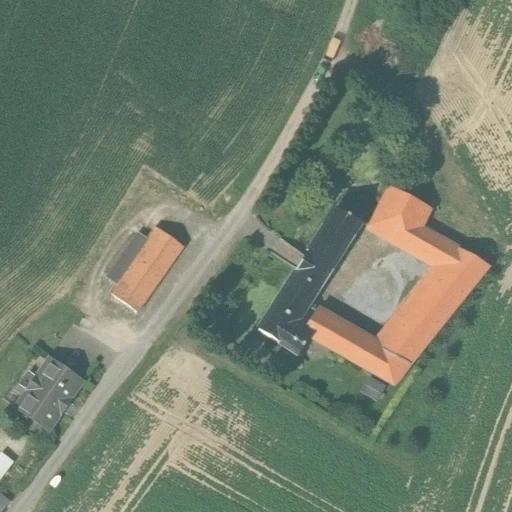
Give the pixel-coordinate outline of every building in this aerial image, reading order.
[(387,189),(367,228),(443,272),(459,253),(419,230),(429,210),(387,189)] [(362,212),(353,205),(346,215),(355,221),(362,212)] [(336,208),(308,255),(306,253),(303,257),(328,273),(359,225),(355,221),(346,215),(341,211),(341,210),(336,208)] [(188,240),(163,223),(157,231),(182,248),(188,240)] [(156,230),(110,296),(136,314),(182,248),(157,231),(156,230)] [(443,272),(380,350),(408,366),(487,269),(459,253),(443,272)] [(328,273),(303,257),(292,275),(317,289),(328,273)] [(292,275),(258,332),(297,358),(309,338),(328,349),(340,328),(305,308),(317,289),(292,275)] [(380,350),(340,328),(328,349),(392,385),(408,366),(380,350)] [(47,360),(36,377),(34,376),(23,393),(24,394),(13,410),(47,433),(58,417),(59,417),(70,401),(69,400),(80,383),(47,360)] [(368,377),(359,390),(375,401),(384,387),(368,377)]
